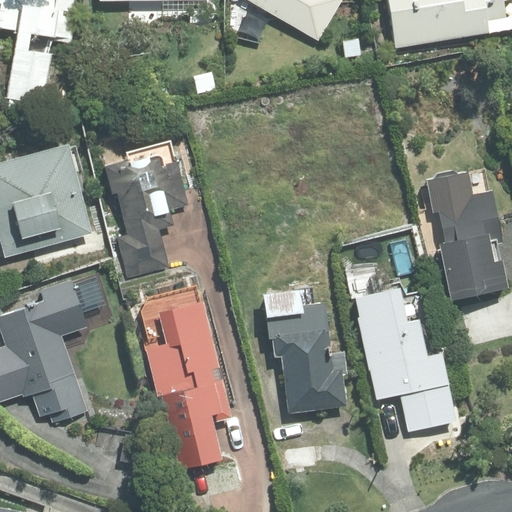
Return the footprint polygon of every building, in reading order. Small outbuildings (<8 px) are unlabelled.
[(0,0),(0,30),(7,31),(0,77),(0,96),(37,101),(44,55),(18,51),(21,33),(65,39),(70,0),(0,0)] [(242,0),(313,41),(336,0),(242,0)] [(378,0),(387,49),(503,29),(497,0),(378,0)] [(364,27),(339,30),(344,59),(368,55),(364,27)] [(215,69),(192,73),(197,101),(220,97),(215,69)] [(0,157),(0,257),(83,232),(56,141),(0,157)] [(165,146),(93,166),(101,194),(108,192),(119,235),(113,236),(125,279),(164,268),(153,230),(168,226),(165,213),(182,208),(165,146)] [(427,243),(440,300),(500,286),(473,169),(417,182),(425,213),(429,212),(436,241),(427,243)] [(0,348),(0,400),(79,374),(65,333),(78,329),(62,280),(45,286),(49,297),(0,314),(11,345),(0,348)] [(343,298),(369,400),(392,394),(402,432),(447,420),(429,351),(415,354),(406,318),(394,321),(385,287),(343,298)] [(275,373),(280,413),(339,405),(334,367),(324,369),(316,303),(289,306),(287,292),(252,296),(262,375),(275,373)] [(139,349),(172,470),(210,460),(200,423),(227,416),(197,301),(149,314),(157,344),(139,349)] [(55,511),(0,501),(0,511),(55,511)]
